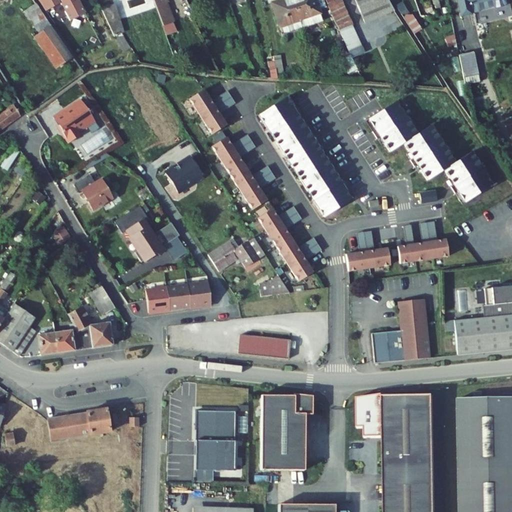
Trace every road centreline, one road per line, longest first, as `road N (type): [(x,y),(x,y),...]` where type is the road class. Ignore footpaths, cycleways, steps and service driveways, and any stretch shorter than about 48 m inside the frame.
road 1 (residential): [(155,365),(154,334),(129,317),(14,125)]
road 2 (residential): [(155,365),(338,382)]
road 3 (residential): [(338,382),(511,367)]
road 4 (residential): [(245,92),(254,127),(325,236)]
road 5 (residential): [(0,363),(45,381),(155,365)]
road 6 (residential): [(325,236),(337,268),(338,382)]
road 7 (residential): [(150,511),(155,365)]
